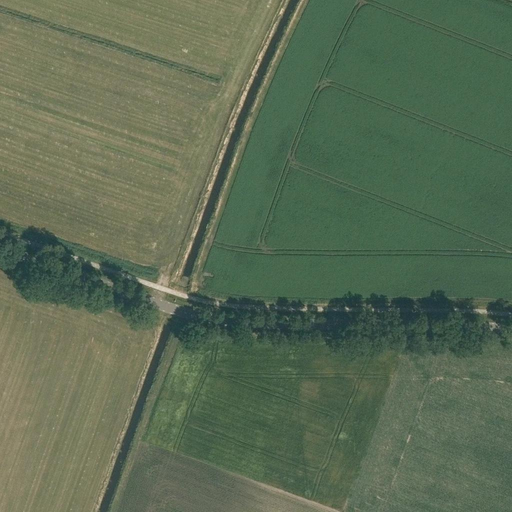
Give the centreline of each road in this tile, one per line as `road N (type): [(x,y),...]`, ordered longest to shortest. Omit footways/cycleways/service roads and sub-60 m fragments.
road 1 (tertiary): [(182,312),(257,323),(511,330)]
road 2 (track): [(182,312),(114,511)]
road 3 (tertiary): [(182,312),(0,248)]
